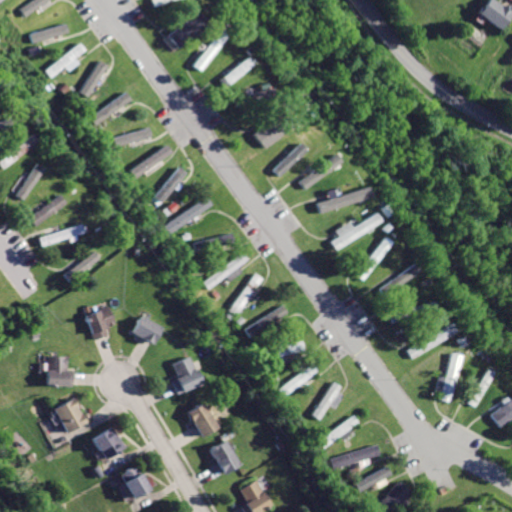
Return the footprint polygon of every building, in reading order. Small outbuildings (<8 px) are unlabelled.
[(48,0),(31,0),(19,8),(25,16),(48,0)] [(148,0),(151,9),(176,0),(148,0)] [(511,12),(494,0),(487,0),(478,14),(500,30),(511,14),(511,12)] [(199,22),(188,10),(160,36),(171,48),(199,22)] [(29,33),(32,43),(68,31),(65,22),(29,33)] [(190,65),(198,70),(224,32),(216,27),(190,65)] [(77,43),(45,70),(50,77),(83,50),(77,43)] [(241,56),(216,78),(223,86),(247,64),(241,56)] [(88,97),(106,64),(97,59),(80,92),(88,97)] [(266,88),(231,97),(233,106),(269,98),(266,88)] [(95,124),(131,99),(125,91),(90,116),(95,124)] [(266,111),(238,134),(249,147),(276,124),(266,111)] [(0,120),(0,131),(8,129),(5,119),(0,120)] [(107,137),(110,148),(150,137),(147,126),(107,137)] [(28,135),(0,158),(0,169),(1,171),(35,144),(28,135)] [(293,142),(268,169),(276,176),(301,149),(293,142)] [(161,147),(125,172),(131,181),(167,155),(161,147)] [(293,181),(300,189),(334,161),(327,153),(293,181)] [(15,196),(24,200),(39,166),(30,162),(15,196)] [(176,166),(154,197),(163,203),(185,173),(176,166)] [(346,193),(309,205),(311,214),(348,202),(346,193)] [(24,218),(31,227),(65,203),(59,194),(24,218)] [(203,197),(163,226),(169,234),(209,206),(203,197)] [(365,213),(325,241),(331,250),(371,222),(365,213)] [(37,235),(40,246),(85,233),(82,222),(37,235)] [(192,243),(195,252),(231,243),(228,233),(192,243)] [(374,237),(349,275),(357,281),(383,242),(374,237)] [(95,247),(63,276),(71,284),(103,256),(95,247)] [(239,252),(201,281),(207,289),(245,260),(239,252)] [(381,279),(388,289),(411,271),(405,263),(389,275),(388,274),(381,279)] [(252,273),(228,310),(237,315),(260,279),(252,273)] [(386,314),(389,324),(430,311),(427,301),(386,314)] [(243,330),(248,338),(285,313),(280,305),(243,330)] [(86,316),(96,340),(110,334),(108,328),(115,325),(108,307),(86,316)] [(143,317),(133,335),(155,346),(164,328),(143,317)] [(445,323),(403,350),(409,360),(452,332),(445,323)] [(250,353),(253,364),(304,351),(301,340),(250,353)] [(446,353),(438,398),(450,400),(458,355),(446,353)] [(190,356),(173,365),(180,377),(173,381),(181,396),(204,384),(190,356)] [(46,358),(46,387),(73,387),(73,372),(67,372),(67,358),(46,358)] [(276,389),(282,397),(317,371),(311,363),(276,389)] [(480,369),(463,402),(472,407),(488,373),(480,369)] [(332,381),(310,414),(318,419),(339,386),(332,381)] [(511,393),(486,412),(496,426),(511,414),(511,393)] [(54,410),(68,434),(87,423),(74,399),(54,410)] [(204,404),(187,413),(201,438),(217,428),(204,404)] [(317,440),(323,448),(356,424),(351,416),(317,440)] [(114,427),(89,440),(96,452),(99,450),(104,458),(124,447),(114,427)] [(225,440),(209,450),(223,474),(239,464),(225,440)] [(329,458),(332,468),(378,453),(375,443),(329,458)] [(386,466),(352,484),(357,493),(391,475),(386,466)] [(136,469),(120,478),(132,499),(148,490),(136,469)] [(258,480),(240,490),(247,503),(242,506),(245,511),(260,511),(273,505),(258,480)] [(400,481),(377,506),(383,511),(392,511),(411,492),(400,481)]
